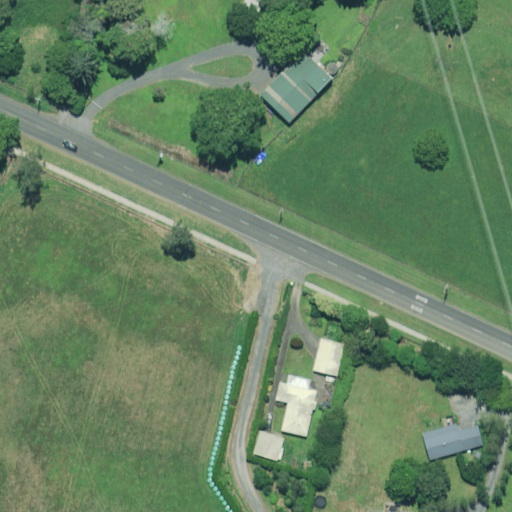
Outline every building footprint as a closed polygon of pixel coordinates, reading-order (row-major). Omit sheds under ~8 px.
[(334,80),(305,52),(262,95),(291,124),(334,80)] [(346,345),(323,340),(316,372),(339,377),(346,345)] [(284,431),(308,437),(313,419),(311,419),(312,416),(313,416),(315,411),(318,412),(320,404),(317,403),(319,393),(310,390),(312,382),(291,376),(289,385),(282,384),(278,401),(290,404),(284,431)] [(484,446),(478,426),(460,431),(459,426),(425,435),(432,461),(484,446)] [(287,439),(263,432),(256,455),(280,462),(287,439)]
